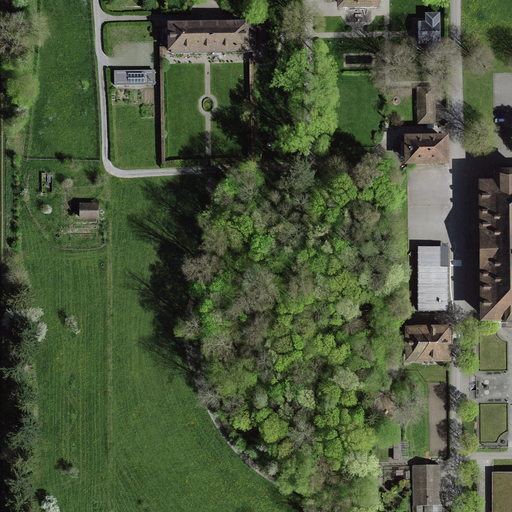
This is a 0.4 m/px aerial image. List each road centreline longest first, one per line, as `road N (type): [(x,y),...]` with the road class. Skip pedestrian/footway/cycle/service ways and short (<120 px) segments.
road 1 (unknown): [(98,0),(108,146),(113,162),(127,167),(315,152),(457,117)]
road 2 (unclassified): [(454,0),(461,511)]
